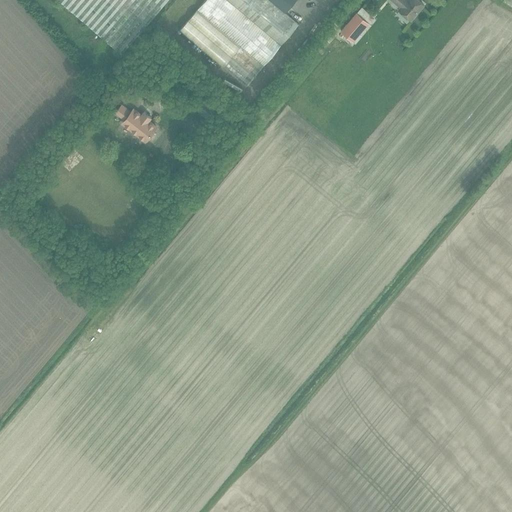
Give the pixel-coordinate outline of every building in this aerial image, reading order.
[(51,0),(120,59),(170,0),(51,0)] [(205,0),(180,29),(247,86),(304,19),(291,8),(297,0),(205,0)] [(391,0),(401,7),(399,9),(411,20),(424,5),(417,0),(391,0)] [(360,9),(357,13),(341,31),(353,41),(369,23),(364,19),(368,15),(360,9)] [(199,96),(191,105),(209,120),(217,111),(199,96)] [(123,123),(145,141),(156,127),(148,121),(151,118),(144,112),(142,115),(134,109),(131,112),(122,105),(116,112),(125,120),(123,123)] [(145,341),(150,334),(146,331),(141,338),(145,341)]
